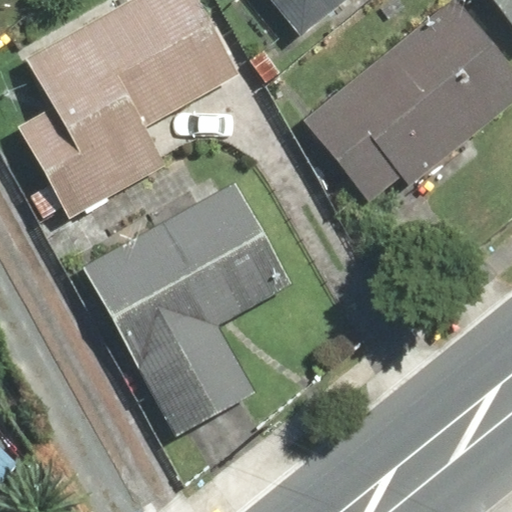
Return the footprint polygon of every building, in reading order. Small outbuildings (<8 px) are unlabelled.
[(192,0),(130,0),(20,59),(46,108),(11,126),(62,220),(164,165),(144,127),(235,79),(192,0)] [(267,0),(299,38),(346,0),(267,0)] [(511,71),(453,0),(449,0),(298,122),(366,206),(398,180),(404,188),(511,100),(511,71)] [(511,0),(484,0),(511,33),(511,0)] [(233,183),(77,268),(172,441),(256,395),(218,327),(291,287),(233,183)] [(0,483),(15,467),(0,452),(0,483)]
